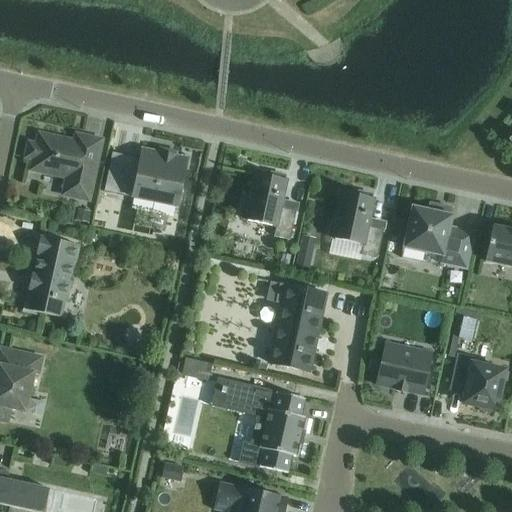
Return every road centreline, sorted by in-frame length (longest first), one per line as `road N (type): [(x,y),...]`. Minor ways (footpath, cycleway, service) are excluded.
road 1 (residential): [(18,83),(511,190)]
road 2 (residential): [(345,420),(511,457)]
